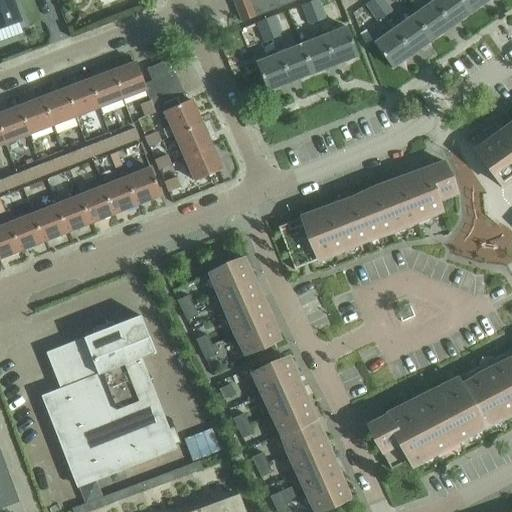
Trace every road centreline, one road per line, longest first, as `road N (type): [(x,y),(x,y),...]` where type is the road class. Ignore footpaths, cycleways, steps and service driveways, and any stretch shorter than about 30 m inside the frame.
road 1 (residential): [(246,200),(380,511)]
road 2 (residential): [(266,191),(394,140),(511,58)]
road 3 (residential): [(0,292),(246,200)]
road 4 (residential): [(266,191),(182,12)]
road 5 (residential): [(0,81),(182,12)]
